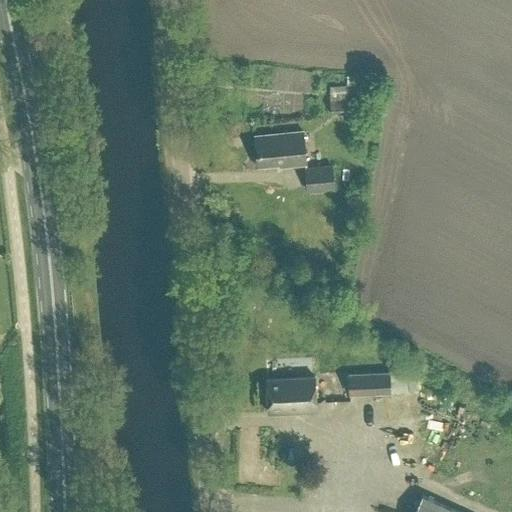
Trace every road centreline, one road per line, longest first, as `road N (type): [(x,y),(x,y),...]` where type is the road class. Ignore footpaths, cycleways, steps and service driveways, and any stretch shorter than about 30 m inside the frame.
road 1 (primary): [(65,511),(53,306),(5,0)]
road 2 (unclassified): [(207,511),(166,0)]
